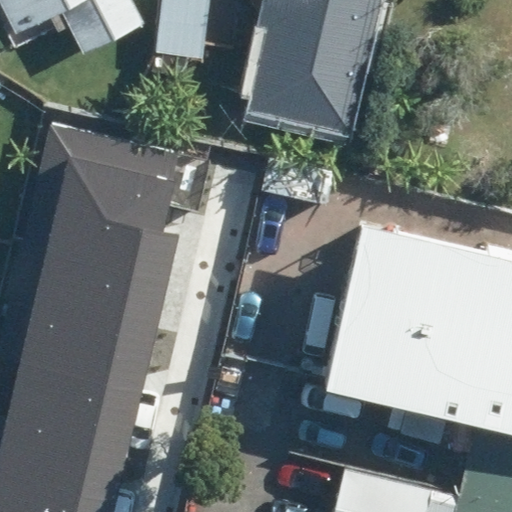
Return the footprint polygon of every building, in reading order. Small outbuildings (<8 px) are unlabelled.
[(127,0),(0,0),(0,14),(10,34),(58,10),(77,48),(137,19),(127,0)] [(206,0),(160,0),(155,66),(200,70),(206,0)] [(253,0),(250,17),(263,20),(242,104),(345,129),(366,44),(374,46),(385,0),(253,0)] [(180,253),(204,140),(59,110),(35,222),(180,253)] [(337,166),(264,151),(255,192),(328,207),(337,166)] [(402,190),(394,225),(455,239),(463,204),(402,190)] [(156,366),(180,253),(35,222),(11,335),(156,366)] [(511,261),(363,227),(325,392),(473,426),(511,435),(511,261)] [(0,451),(132,479),(156,366),(11,335),(0,386),(0,451)] [(345,455),(331,511),(511,511),(511,435),(473,426),(458,482),(345,455)] [(0,511),(124,511),(132,479),(0,451),(0,511)]
